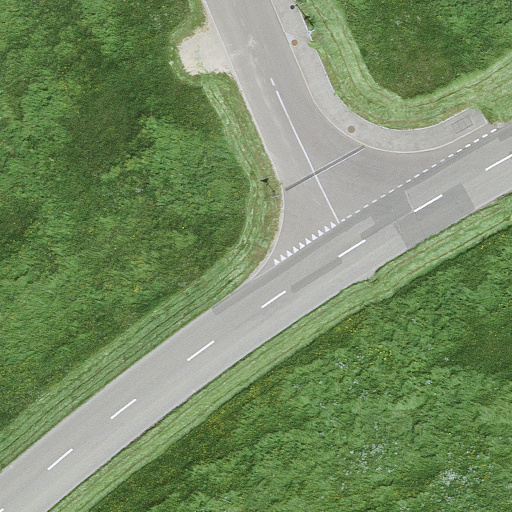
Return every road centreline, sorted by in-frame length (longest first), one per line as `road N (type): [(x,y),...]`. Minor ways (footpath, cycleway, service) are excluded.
road 1 (secondary): [(4,511),(276,297),(363,244)]
road 2 (residential): [(363,244),(326,191),(243,0)]
road 3 (secondary): [(363,244),(511,157)]
